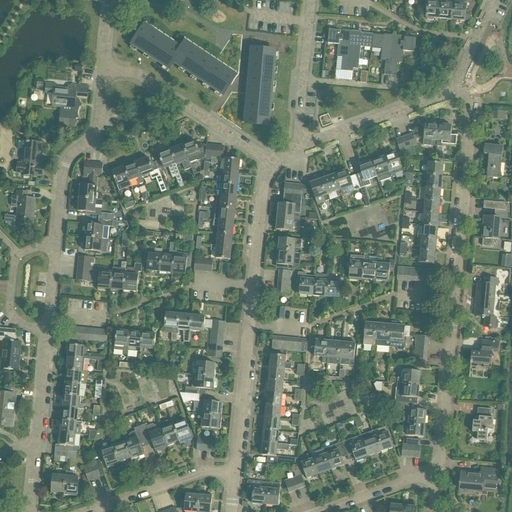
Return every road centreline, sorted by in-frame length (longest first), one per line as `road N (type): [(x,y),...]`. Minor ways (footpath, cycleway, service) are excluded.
road 1 (residential): [(454,294),(470,104),(452,91)]
road 2 (residential): [(103,67),(127,70),(271,164)]
road 3 (residential): [(55,243),(60,176),(97,126),(103,67)]
road 4 (residential): [(425,475),(442,455),(454,294)]
road 5 (residential): [(300,144),(452,91)]
road 6 (residential): [(80,511),(203,472),(233,474)]
road 7 (tertiary): [(233,474),(248,325)]
road 8 (residential): [(300,144),(312,0)]
road 9 (residential): [(46,332),(9,312),(14,256),(55,243)]
road 10 (tertiary): [(251,286),(260,186),(271,164)]
